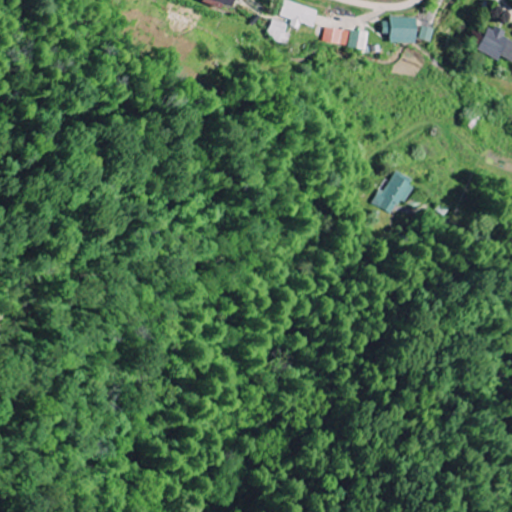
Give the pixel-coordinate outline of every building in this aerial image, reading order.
[(323,12),(288,0),(282,20),(275,18),(268,37),(286,43),(292,27),(302,30),(304,24),(317,28),(323,12)] [(422,19),(393,18),(393,43),(421,44),(422,19)] [(511,41),(505,37),(507,34),(492,26),(479,50),(500,61),(502,57),(511,62),(511,41)] [(435,42),(437,29),(423,27),(421,41),(435,42)] [(326,44),(350,45),(351,30),(327,28),(326,44)] [(372,32),(352,31),(351,48),(370,49),(372,32)] [(385,192),(382,190),(375,203),(396,216),(415,184),(396,173),(385,192)]
